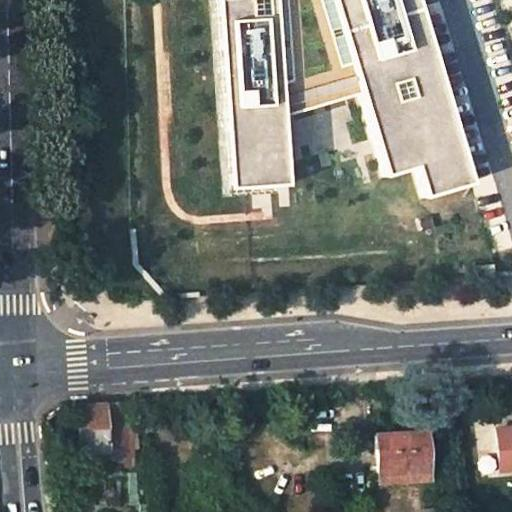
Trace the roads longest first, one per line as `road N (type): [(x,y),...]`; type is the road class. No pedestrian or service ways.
road 1 (tertiary): [(7,374),(511,338)]
road 2 (unclassified): [(0,0),(7,374)]
road 3 (unclassified): [(7,374),(21,511)]
